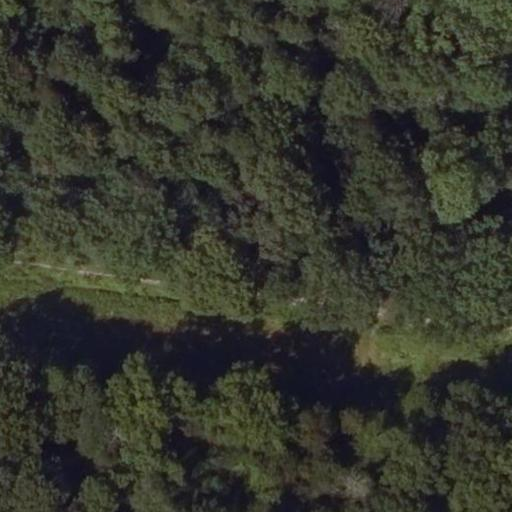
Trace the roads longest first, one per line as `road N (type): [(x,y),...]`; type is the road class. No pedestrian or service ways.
road 1 (track): [(0,266),(511,327)]
road 2 (track): [(0,238),(168,270)]
